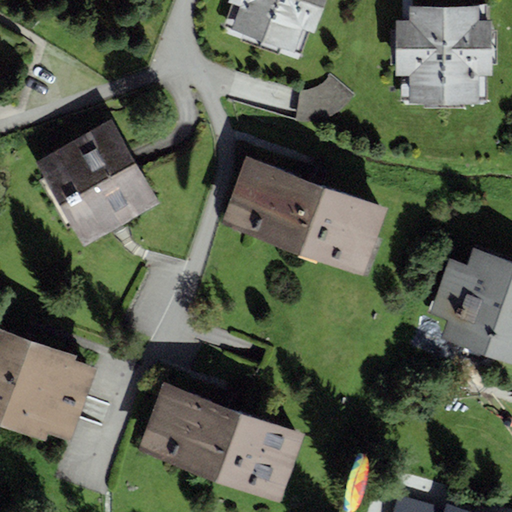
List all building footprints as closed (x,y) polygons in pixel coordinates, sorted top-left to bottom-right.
[(240,6),(232,28),(295,52),(305,28),(316,32),(327,0),(229,0),(229,2),(240,6)] [(479,4),(409,4),(409,18),(396,18),(396,74),(410,74),(410,105),(480,104),(479,72),(492,72),(492,18),(479,18),(479,4)] [(112,118),(34,161),(82,247),(160,205),(112,118)] [(296,174),(245,155),(220,224),(362,276),(387,208),(322,184),(296,174)] [(301,161),(296,174),(322,184),(327,171),(301,161)] [(511,261),(473,248),(467,265),(449,258),(429,314),(446,320),(439,339),(511,364),(511,261)] [(0,423),(43,440),(45,434),(68,442),(95,368),(73,360),(75,353),(0,325),(0,423)] [(213,399),(163,381),(137,450),(279,503),(305,434),(240,409),(213,399)] [(218,386),(213,399),(240,409),(245,396),(218,386)] [(412,491),(405,511),(452,511),(455,505),(412,491)]
